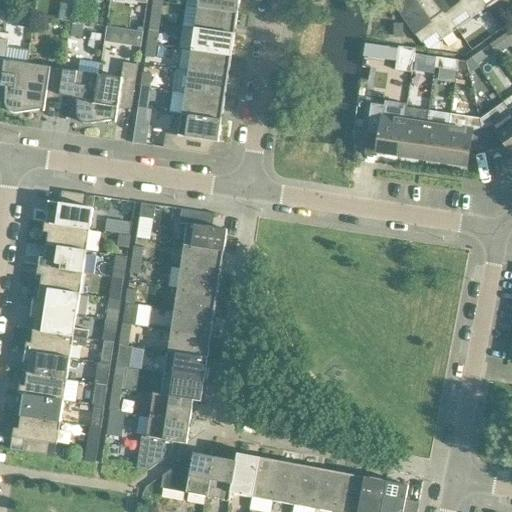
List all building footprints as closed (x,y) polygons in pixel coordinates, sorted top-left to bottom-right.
[(238,14),(239,0),(199,0),(198,8),(238,14)] [(405,0),(396,7),(422,44),(437,33),(442,39),(440,40),(440,41),(456,30),(451,23),(434,0),(416,0),(415,0),(405,0)] [(434,0),(451,23),(468,11),(473,18),(486,9),(480,2),(479,0),(434,0)] [(154,1),(152,14),(161,15),(162,2),(154,1)] [(234,35),(238,14),(198,8),(195,29),(234,35)] [(72,25),(70,36),(82,38),(83,27),(72,25)] [(401,26),(393,26),(393,38),(401,38),(401,26)] [(195,29),(192,51),(231,57),(234,35),(195,29)] [(133,31),(131,46),(141,48),(143,32),(133,31)] [(148,44),(156,45),(158,32),(150,31),(148,44)] [(498,40),(490,46),(497,56),(511,46),(511,45),(511,38),(508,33),(498,40)] [(0,87),(6,88),(5,100),(5,102),(5,103),(5,105),(6,106),(6,107),(6,108),(7,109),(7,110),(9,111),(10,112),(11,113),(12,113),(13,113),(15,114),(18,114),(20,113),(28,64),(6,61),(9,41),(0,39),(0,87)] [(148,44),(146,57),(154,58),(156,45),(148,44)] [(398,47),(396,62),(413,64),(415,54),(415,50),(398,47)] [(192,51),(188,72),(228,78),(231,57),(192,51)] [(482,52),(472,59),(477,65),(487,58),(482,52)] [(413,64),(413,65),(414,65),(435,68),(436,58),(415,54),(413,64)] [(457,71),(459,61),(436,58),(435,68),(457,71)] [(478,67),(477,65),(472,59),(467,62),(466,62),(469,74),(478,67)] [(121,79),(100,75),(92,124),(115,121),(115,123),(116,123),(119,104),(129,106),(129,107),(132,107),(138,65),(124,63),(121,79)] [(64,70),(28,64),(20,113),(43,110),(43,112),(44,112),(47,94),(60,96),(64,70)] [(100,75),(64,70),(60,96),(78,99),(77,111),(77,113),(77,114),(77,115),(77,117),(78,118),(78,119),(79,121),(81,122),(82,123),(84,124),(86,125),(88,125),(92,124),(100,75)] [(173,92),(185,93),(225,99),(228,78),(188,72),(177,70),(173,92)] [(141,87),(150,88),(152,75),(143,74),(141,87)] [(141,87),(138,108),(146,110),(150,88),(141,87)] [(222,121),(225,99),(185,93),(182,115),(222,121)] [(479,119),(487,152),(507,147),(511,154),(511,114),(510,113),(503,102),(480,119),(479,119)] [(377,152),(400,156),(405,121),(384,117),(385,106),(371,104),(367,132),(380,134),(377,152)] [(407,108),(405,121),(400,156),(422,159),(427,124),(429,111),(407,108)] [(427,124),(422,159),(444,162),(449,127),(451,115),(429,111),(427,124)] [(206,151),(207,141),(218,143),(222,121),(182,115),(179,136),(166,134),(164,148),(207,155),(207,152),(206,151)] [(449,127),(444,162),(466,166),(468,157),(487,152),(479,119),(451,115),(449,127)] [(90,231),(95,197),(62,192),(60,204),(49,202),(47,211),(52,212),(50,224),(50,225),(90,231)] [(141,204),(139,217),(154,220),(156,206),(151,205),(141,204)] [(187,225),(184,246),(224,252),(227,230),(213,228),(214,216),(215,215),(182,210),(180,223),(187,225)] [(119,222),(117,235),(120,235),(130,237),(132,224),(119,222)] [(49,233),(47,246),(86,252),(90,231),(50,225),(50,224),(45,223),(44,233),(49,233)] [(118,247),(128,248),(130,237),(120,235),(118,247)] [(83,273),(86,252),(47,246),(45,259),(40,258),(39,267),(83,273)] [(184,246),(181,268),(221,274),(224,252),(184,246)] [(134,247),(132,260),(142,262),(144,249),(134,247)] [(117,256),(113,278),(123,280),(127,258),(117,256)] [(142,262),(132,260),(131,273),(140,275),(142,262)] [(42,276),(40,289),(80,295),(83,273),(39,267),(37,275),(42,276)] [(181,268),(178,289),(217,295),(221,274),(181,268)] [(113,278),(110,299),(120,301),(123,280),(113,278)] [(34,300),(32,309),(77,316),(80,295),(40,289),(39,301),(34,300)] [(178,289),(174,310),(214,316),(217,295),(178,289)] [(128,290),(126,303),(136,304),(138,291),(128,290)] [(110,299),(107,321),(117,322),(120,301),(110,299)] [(136,304),(126,303),(123,324),(136,326),(139,305),(136,304)] [(36,319),(34,331),(88,340),(89,331),(75,329),(77,316),(32,309),(31,318),(36,319)] [(174,310),(171,332),(211,338),(214,316),(174,310)] [(105,332),(115,334),(117,322),(107,321),(105,332)] [(27,343),(26,352),(70,359),(72,346),(86,348),(88,340),(34,331),(32,344),(27,343)] [(171,332),(168,353),(208,359),(211,338),(171,332)] [(121,333),(120,346),(129,347),(131,334),(121,333)] [(104,342),(101,363),(111,365),(114,343),(104,342)] [(129,347),(120,346),(116,367),(130,369),(133,348),(129,347)] [(29,362),(28,374),(67,380),(70,359),(26,352),(24,361),(29,362)] [(168,353),(165,374),(204,380),(208,359),(168,353)] [(98,363),(95,384),(97,385),(107,386),(111,365),(101,363),(98,363)] [(64,401),(67,380),(28,374),(26,387),(21,386),(19,395),(64,401)] [(153,394),(201,402),(204,380),(165,374),(161,395),(153,394)] [(123,377),(115,375),(113,388),(121,389),(123,377)] [(97,385),(94,406),(104,408),(107,386),(97,385)] [(118,412),(121,389),(113,388),(110,411),(118,412)] [(153,394),(150,416),(190,422),(193,401),(201,402),(153,394)] [(23,404),(21,417),(60,423),(64,401),(19,395),(18,404),(23,404)] [(94,406),(91,427),(101,429),(104,408),(94,406)] [(187,444),(190,422),(150,416),(147,437),(142,436),(137,469),(149,471),(171,455),(173,442),(187,444)] [(24,440),(23,452),(46,455),(48,444),(57,445),(60,423),(21,417),(19,429),(14,429),(13,438),(24,440)] [(108,423),(106,436),(121,438),(123,425),(108,423)] [(91,427),(86,461),(96,463),(101,429),(91,427)] [(186,494),(208,498),(216,458),(194,454),(190,474),(182,473),(178,473),(174,477),(173,481),(175,486),(179,488),(187,489),(186,494)] [(236,462),(216,458),(208,498),(229,502),(238,454),(237,454),(236,462)] [(259,458),(238,454),(229,502),(230,502),(231,494),(252,497),(259,458)] [(259,458),(252,497),(273,501),(281,462),(259,458)] [(302,466),(281,462),(273,501),(294,505),(302,466)] [(302,466),(294,505),(316,509),(323,470),(302,466)] [(337,511),(344,474),(323,470),(316,509),(329,511),(337,511)] [(344,474),(337,511),(359,511),(365,478),(344,474)] [(381,511),(387,482),(365,478),(359,511),(381,511)] [(417,511),(419,503),(418,503),(406,500),(409,486),(387,482),(381,511),(417,511)] [(271,511),(272,502),(254,499),(252,507),(271,511)]
